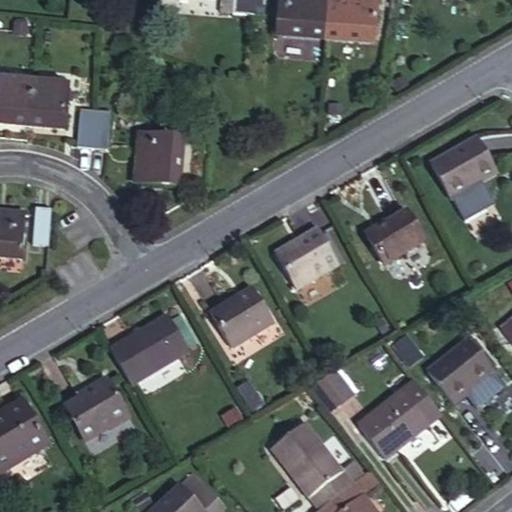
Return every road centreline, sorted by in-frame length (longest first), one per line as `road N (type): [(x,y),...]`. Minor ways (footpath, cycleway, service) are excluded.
road 1 (residential): [(144,271),(511,56)]
road 2 (residential): [(0,165),(19,161),(73,179),(113,219),(144,271)]
road 3 (residential): [(0,355),(144,271)]
